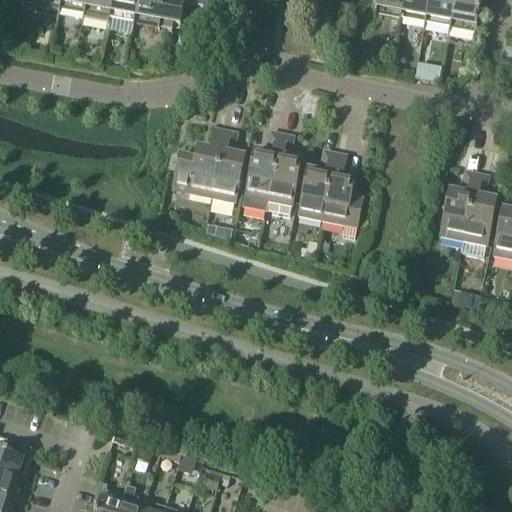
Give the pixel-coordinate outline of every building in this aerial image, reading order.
[(9,0),(9,4),(34,9),(35,0),(9,0)] [(35,0),(34,9),(60,14),(62,0),(35,0)] [(84,18),(87,0),(62,0),(60,14),(84,18)] [(84,22),(109,27),(110,23),(113,0),(87,0),(84,18),(84,22)] [(113,0),(110,23),(134,28),(139,0),(113,0)] [(184,9),(192,10),(185,0),(139,0),(134,28),(172,35),(173,27),(180,29),(184,9)] [(185,0),(192,10),(206,12),(208,0),(185,0)] [(377,0),(374,18),(400,23),(404,0),(377,0)] [(404,0),(400,23),(425,28),(430,0),(404,0)] [(430,0),(425,28),(450,33),(455,0),(430,0)] [(480,0),(455,0),(450,33),(475,38),(482,1),(481,1),(480,0)] [(188,41),(178,39),(176,49),(186,51),(188,41)] [(392,58),(390,73),(400,74),(401,67),(398,67),(399,59),(392,58)] [(172,195),(188,199),(211,203),(225,136),(214,133),(210,154),(196,151),(193,163),(180,160),(179,162),(171,161),(169,174),(176,176),(172,195)] [(225,136),(211,203),(235,208),(241,179),(243,180),(247,162),(233,159),(237,138),(225,136)] [(266,217),(268,207),(282,139),(270,137),(266,157),(252,155),(249,173),(251,173),(243,212),(266,217)] [(266,217),(290,221),(298,183),(300,183),(303,165),(289,162),(293,141),(282,139),(268,207),(266,217)] [(321,226),(335,158),(324,156),(319,176),(305,174),(302,192),(304,192),(298,221),(321,226)] [(356,233),(363,204),(353,202),(357,184),(343,181),(347,160),(335,158),(321,226),(345,230),(356,233)] [(446,213),(439,241),(463,246),(477,179),(466,176),(461,197),(447,194),(444,212),(446,213)] [(486,251),(492,222),(494,223),(498,205),(484,202),(488,181),(477,179),(463,246),(461,256),(462,258),(483,262),(484,261),(486,251)] [(511,264),(511,215),(500,213),(497,231),(499,232),(493,261),(511,264)] [(480,301),(477,317),(502,322),(505,306),(480,301)] [(117,436),(113,447),(125,451),(128,440),(117,436)] [(28,465),(32,454),(5,445),(1,456),(1,457),(28,465)] [(179,467),(183,455),(163,449),(160,459),(160,461),(179,467)] [(140,453),(137,463),(148,467),(151,457),(140,453)] [(0,456),(0,479),(17,485),(18,479),(23,481),(28,465),(1,457),(1,456),(0,456)] [(181,467),(195,472),(198,460),(185,456),(181,467)] [(0,479),(0,502),(15,507),(19,492),(15,491),(17,485),(0,479)] [(205,481),(202,491),(217,495),(220,485),(205,481)] [(97,511),(120,511),(124,502),(105,496),(107,491),(104,490),(99,488),(93,507),(98,508),(97,511)] [(0,502),(0,511),(13,511),(15,507),(0,502)] [(130,511),(133,505),(124,502),(120,511),(130,511)]
